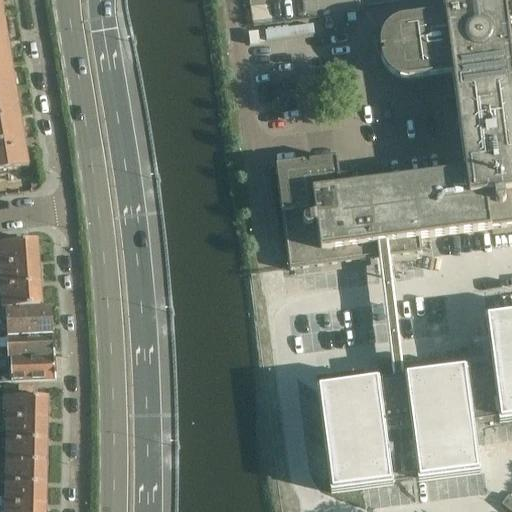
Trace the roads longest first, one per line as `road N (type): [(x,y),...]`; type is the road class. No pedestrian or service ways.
road 1 (primary): [(65,0),(105,275),(110,511)]
road 2 (primary): [(147,511),(135,270),(99,0)]
road 3 (residential): [(68,212),(81,383),(79,511)]
road 4 (residential): [(68,212),(40,28)]
